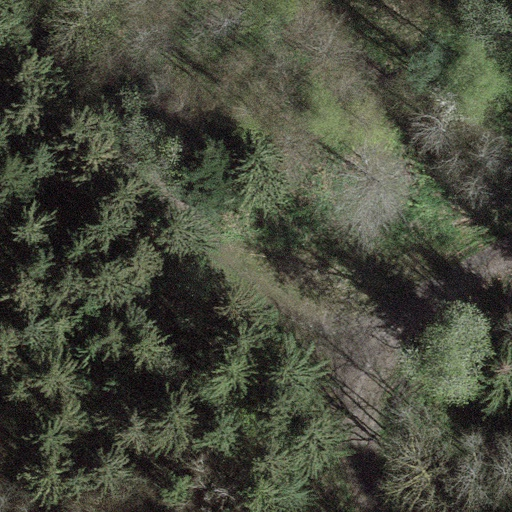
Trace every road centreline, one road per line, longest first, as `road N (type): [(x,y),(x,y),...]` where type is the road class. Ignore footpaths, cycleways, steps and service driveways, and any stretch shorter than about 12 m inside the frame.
road 1 (track): [(331,359),(196,198),(0,9)]
road 2 (track): [(384,511),(331,359),(511,249)]
